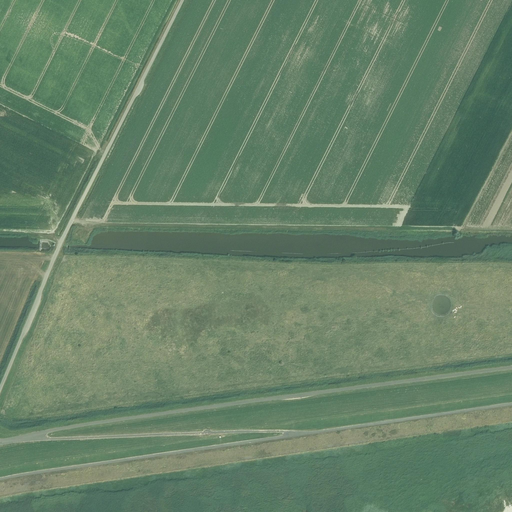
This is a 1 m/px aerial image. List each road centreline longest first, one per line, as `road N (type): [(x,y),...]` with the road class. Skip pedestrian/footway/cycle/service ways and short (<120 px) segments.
road 1 (unclassified): [(511,368),(0,441)]
road 2 (unclassified): [(0,392),(55,254),(181,0)]
